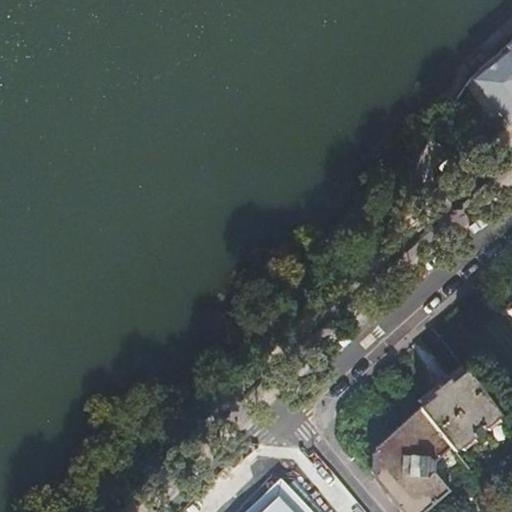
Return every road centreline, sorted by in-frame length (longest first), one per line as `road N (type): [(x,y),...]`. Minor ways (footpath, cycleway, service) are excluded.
road 1 (residential): [(511,211),(286,415)]
road 2 (residential): [(286,415),(198,511)]
road 3 (residential): [(286,415),(364,511)]
